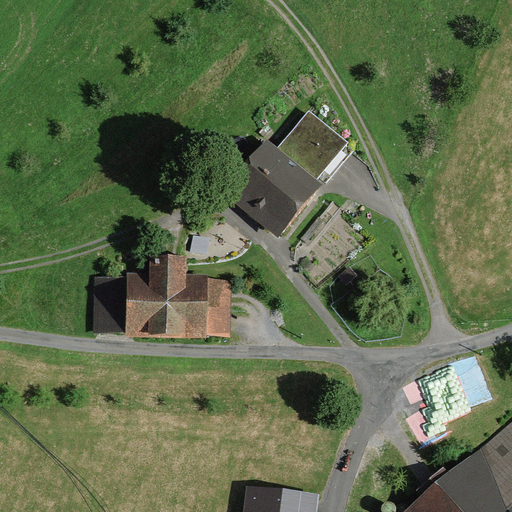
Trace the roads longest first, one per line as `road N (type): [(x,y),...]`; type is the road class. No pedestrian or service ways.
road 1 (track): [(173,229),(183,211),(213,204),(249,220),(362,355),(371,409),(331,511)]
road 2 (track): [(267,0),(316,47),(435,289),(447,345)]
